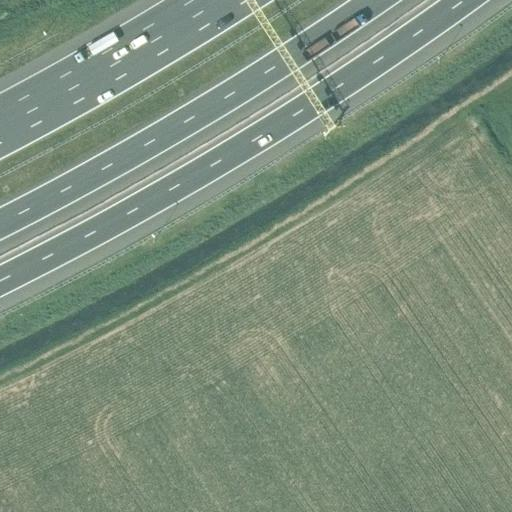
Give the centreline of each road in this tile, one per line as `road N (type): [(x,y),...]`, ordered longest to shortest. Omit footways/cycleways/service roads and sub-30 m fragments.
road 1 (motorway): [(0,282),(286,119),(463,0)]
road 2 (motorway): [(0,227),(237,96),(382,0)]
road 3 (motorway): [(221,0),(0,131)]
